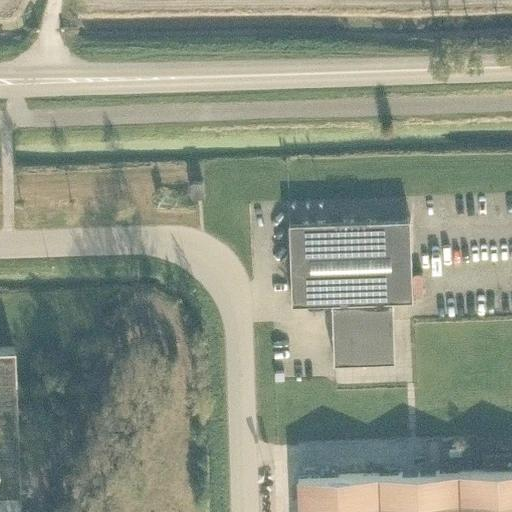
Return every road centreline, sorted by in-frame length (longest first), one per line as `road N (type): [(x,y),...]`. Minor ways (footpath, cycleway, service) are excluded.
road 1 (secondary): [(0,81),(511,64)]
road 2 (unclassified): [(0,121),(511,104)]
road 3 (unclassified): [(245,511),(236,316),(219,274),(192,249),(157,240),(0,247)]
